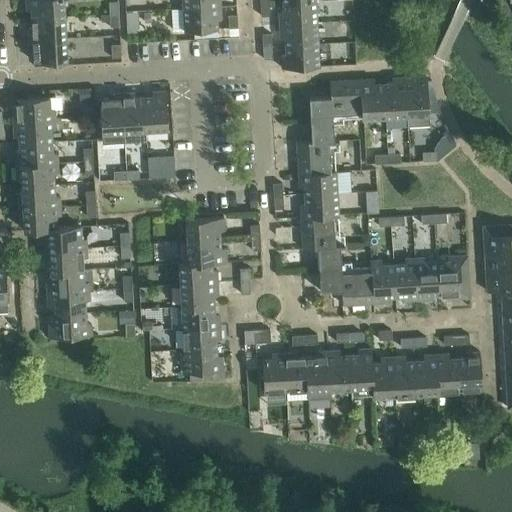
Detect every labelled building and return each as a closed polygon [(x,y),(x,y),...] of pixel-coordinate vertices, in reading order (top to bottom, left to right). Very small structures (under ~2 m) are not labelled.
[(31,10),(32,18),(64,17),(63,0),(25,0),(26,10),(31,10)] [(182,0),(183,8),(220,6),(220,0),(182,0)] [(278,12),(279,24),(316,22),(315,1),(283,3),(283,11),(278,12)] [(109,2),(109,15),(118,14),(118,2),(109,2)] [(269,3),(260,4),(261,17),(270,16),(269,3)] [(220,6),(183,8),(184,31),(217,29),(216,20),(221,19),(220,6)] [(118,14),(109,15),(109,27),(118,27),(118,14)] [(228,16),(229,28),(238,28),(237,15),(228,16)] [(27,27),(28,40),(65,38),(64,17),(32,18),(32,27),(27,27)] [(316,22),(279,24),(280,37),(285,37),(285,46),(318,44),(316,22)] [(238,28),(229,28),(229,36),(238,36),(238,28)] [(262,34),(263,47),(271,46),(271,34),(262,34)] [(65,38),(28,40),(29,53),(34,53),(34,62),(67,61),(65,38)] [(318,44),(285,46),(286,54),(281,55),(282,68),(319,66),(318,44)] [(121,57),(120,47),(120,45),(111,45),(112,58),(121,57)] [(271,46),(263,47),(263,59),(272,59),(271,46)] [(391,83),(383,83),(385,116),(406,115),(404,77),(391,78),(391,83)] [(404,77),(406,115),(407,127),(426,125),(429,122),(427,81),(417,81),(417,77),(404,77)] [(374,79),(361,80),(362,112),(361,112),(362,117),(385,116),(383,83),(374,84),(374,79)] [(308,98),(310,120),(332,119),(332,114),(361,112),(362,112),(361,80),(329,82),(330,96),(308,98)] [(90,88),(79,88),(79,100),(91,99),(90,88)] [(152,96),(143,97),(145,129),(168,128),(165,91),(152,92),(152,96)] [(124,139),(121,93),(109,94),(109,99),(99,99),(102,141),(106,143),(124,142),(124,140),(124,139)] [(134,93),(121,93),(124,139),(128,143),(143,142),(146,138),(145,129),(143,97),(135,97),(134,93)] [(12,106),(13,122),(55,120),(54,110),(50,110),(49,98),(16,99),(17,106),(12,106)] [(296,141),(298,174),(330,172),(330,170),(329,142),(338,141),(338,139),(333,139),(332,119),(310,120),(311,141),(296,141)] [(55,120),(13,122),(14,138),(19,137),(19,143),(51,142),(51,130),(55,130),(55,120)] [(14,149),(15,165),(57,163),(57,153),(52,153),(51,142),(19,143),(19,149),(14,149)] [(83,149),(84,161),(92,161),(92,148),(83,149)] [(435,160),(435,152),(422,152),(422,161),(435,160)] [(387,163),(387,154),(374,155),(375,164),(387,163)] [(399,154),(387,154),(387,163),(400,163),(399,154)] [(92,161),(84,161),(84,174),(93,173),(92,161)] [(57,163),(15,165),(16,181),(21,181),(21,186),(54,185),(53,173),(58,173),(57,163)] [(174,168),(161,169),(162,178),(175,177),(174,168)] [(139,170),(126,171),(126,180),(139,179),(139,170)] [(330,172),(298,174),(299,186),(303,186),(304,195),(336,193),(335,170),(330,170),(330,172)] [(126,180),(126,171),(113,171),(114,180),(126,180)] [(273,184),(273,197),(282,196),(281,183),(273,184)] [(17,193),(18,208),(60,206),(59,196),(54,197),(54,185),(21,186),(22,192),(17,193)] [(85,192),(86,204),(95,204),(94,191),(85,192)] [(300,204),(300,217),(333,215),(333,216),(338,216),(336,193),(304,195),(304,204),(300,204)] [(282,196),(273,197),(274,209),(283,209),(282,196)] [(95,204),(86,204),(87,217),(96,216),(95,204)] [(60,206),(18,208),(19,224),(23,224),(24,230),(47,229),(47,228),(56,228),(56,227),(55,216),(60,216),(60,206)] [(446,213),(433,214),(434,223),(446,222),(446,213)] [(434,223),(433,214),(420,215),(421,224),(434,223)] [(333,215),(300,217),(302,249),(317,248),(317,247),(335,246),(335,245),(333,216),(333,215)] [(403,216),(390,217),(391,226),(404,225),(403,216)] [(186,219),(187,241),(220,239),(219,231),(224,230),(223,217),(186,219)] [(391,226),(390,217),(378,217),(378,226),(391,226)] [(250,225),(251,238),(260,237),(259,225),(250,225)] [(501,225),(492,226),(493,234),(502,234),(501,225)] [(511,225),(501,225),(502,234),(511,233),(511,225)] [(43,235),(44,250),(86,248),(86,238),(81,238),(80,226),(56,227),(56,228),(47,228),(47,229),(48,234),(43,235)] [(492,226),(483,227),(483,235),(493,234),(492,226)] [(120,233),(120,245),(129,245),(129,232),(120,233)] [(511,233),(502,234),(493,234),(483,235),(485,258),(511,256),(511,233)] [(260,237),(251,238),(252,251),(261,250),(260,237)] [(220,239),(187,241),(188,262),(188,263),(211,261),(211,263),(226,262),(225,248),(220,248),(220,239)] [(317,247),(317,248),(318,269),(341,267),(340,247),(344,246),(344,244),(335,245),(335,246),(317,247)] [(129,245),(120,245),(121,258),(130,257),(129,245)] [(86,248),(44,250),(45,266),(50,266),(50,272),(83,270),(82,258),(87,258),(86,248)] [(448,261),(436,262),(438,294),(444,294),(444,299),(461,298),(460,287),(460,277),(459,266),(458,255),(448,256),(448,261)] [(467,255),(458,255),(459,266),(467,265),(467,255)] [(511,256),(485,258),(485,268),(511,266),(511,256)] [(424,257),(414,258),(417,300),(433,299),(432,295),(438,294),(436,262),(424,262),(424,257)] [(405,263),(393,264),(395,297),(401,296),(401,301),(417,300),(414,258),(404,259),(405,263)] [(370,265),(370,270),(372,270),(374,303),(390,302),(389,297),(395,297),(393,264),(381,265),(381,260),(370,261),(371,265),(370,265)] [(179,262),(180,285),(217,283),(217,270),(212,270),(211,263),(211,261),(188,263),(188,262),(179,262)] [(467,265),(459,266),(460,277),(468,276),(467,265)] [(511,266),(485,268),(487,292),(501,291),(501,290),(511,289),(511,266)] [(341,267),(318,269),(320,291),(341,290),(342,305),(374,303),(372,270),(370,270),(341,272),(341,267)] [(239,269),(240,282),(249,281),(248,268),(239,269)] [(46,278),(47,293),(89,291),(88,281),(84,281),(83,270),(50,272),(51,277),(46,278)] [(122,276),(123,289),(132,288),(131,276),(122,276)] [(468,276),(460,277),(460,287),(469,287),(468,276)] [(249,281),(240,282),(241,294),(250,294),(249,281)] [(217,283),(180,285),(181,306),(214,305),(213,296),(218,296),(217,283)] [(469,287),(460,287),(461,298),(469,297),(469,287)] [(132,288),(123,289),(124,301),(133,301),(132,288)] [(511,289),(501,290),(501,291),(502,312),(511,311),(511,289)] [(89,291),(47,293),(48,309),(52,309),(53,315),(85,313),(85,301),(89,301),(89,291)] [(214,305),(181,306),(182,328),(220,326),(219,313),(214,313),(214,305)] [(511,311),(502,312),(503,322),(511,321),(511,311)] [(85,313),(53,315),(53,320),(48,321),(49,337),(92,335),(91,324),(86,325),(85,313)] [(511,321),(503,322),(504,344),(511,343),(511,321)] [(125,324),(126,337),(135,336),(134,323),(125,324)] [(220,326),(182,328),(183,350),(216,348),(216,339),(220,339),(220,326)] [(269,329),(261,330),(262,343),(270,342),(269,329)] [(253,343),(252,330),(244,331),(244,344),(253,343)] [(261,330),(252,330),(253,343),(262,343),(261,330)] [(391,339),(391,330),(378,331),(379,340),(391,339)] [(361,332),(348,333),(349,342),(362,341),(361,332)] [(349,342),(348,333),(336,333),(336,342),(349,342)] [(304,344),(304,335),(291,336),(292,345),(304,344)] [(317,335),(304,335),(304,344),(317,343),(317,335)] [(456,344),(456,335),(443,336),(444,345),(456,344)] [(469,335),(456,335),(456,344),(469,344),(469,335)] [(425,337),(413,338),(413,347),(426,346),(425,337)] [(413,347),(413,338),(400,339),(401,347),(413,347)] [(216,348),(183,350),(185,380),(223,378),(221,356),(217,356),(216,348)] [(358,354),(349,354),(350,387),(351,397),(372,395),(371,386),(372,386),(371,363),(372,363),(371,348),(357,349),(358,354)] [(339,350),(327,351),(329,388),(350,387),(349,354),(340,355),(339,350)] [(314,356),(305,357),(307,389),(329,388),(327,351),(314,352),(314,356)] [(466,357),(457,358),(459,390),(481,389),(479,352),(466,353),(466,357)] [(286,391),(284,353),(271,354),(271,359),(262,359),(263,392),(286,391)] [(296,353),(284,353),(286,391),(307,389),(305,357),(297,357),(296,353)] [(423,360),(414,360),(416,393),(438,392),(435,354),(423,355),(423,360)] [(448,354),(435,354),(438,392),(459,390),(457,358),(449,358),(448,354)] [(405,356),(392,357),(394,394),(416,393),(414,360),(405,361),(405,356)] [(372,386),(371,386),(372,395),(394,394),(392,357),(379,358),(380,362),(372,363),(371,363),(372,386)]
